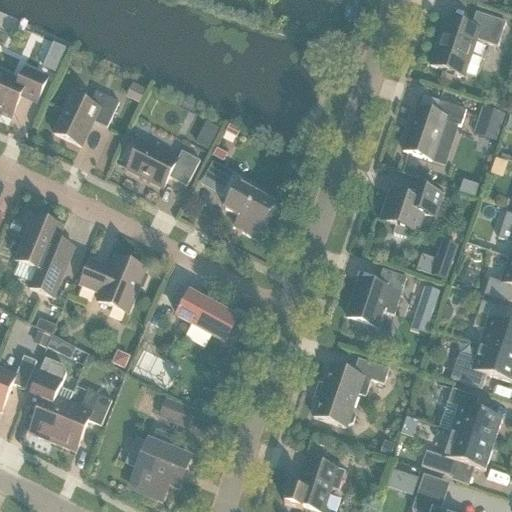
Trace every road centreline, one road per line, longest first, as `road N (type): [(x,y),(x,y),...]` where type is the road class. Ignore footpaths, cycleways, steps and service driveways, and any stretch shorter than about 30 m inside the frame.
road 1 (residential): [(288,315),(393,0)]
road 2 (residential): [(288,315),(0,171)]
road 3 (residential): [(223,511),(288,315)]
